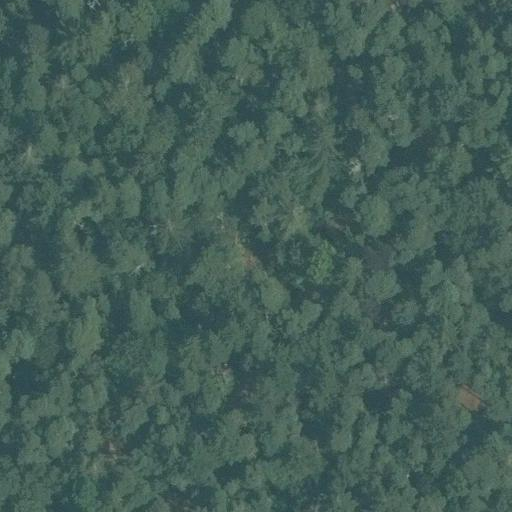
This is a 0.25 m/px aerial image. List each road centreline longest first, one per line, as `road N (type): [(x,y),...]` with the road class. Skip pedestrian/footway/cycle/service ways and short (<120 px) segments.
road 1 (track): [(418,229),(313,275),(129,381),(32,424),(19,444),(0,452)]
road 2 (track): [(108,468),(511,258)]
road 3 (track): [(296,0),(418,229),(447,273),(511,329)]
